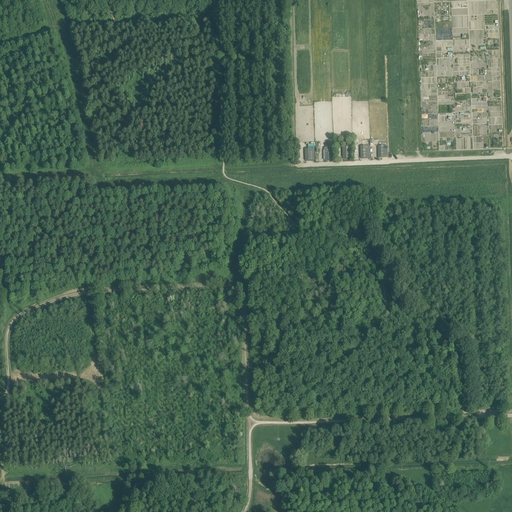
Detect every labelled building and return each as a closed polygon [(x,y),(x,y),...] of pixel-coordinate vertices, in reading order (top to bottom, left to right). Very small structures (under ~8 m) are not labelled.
[(378,158),(387,158),(387,146),(378,146),(378,158)] [(344,159),(353,159),(352,147),(343,147),(344,159)] [(361,159),(370,159),(369,147),(360,147),(361,159)] [(325,160),(334,160),(333,148),(324,148),(325,160)] [(305,161),(314,161),(314,149),(305,149),(305,161)]
